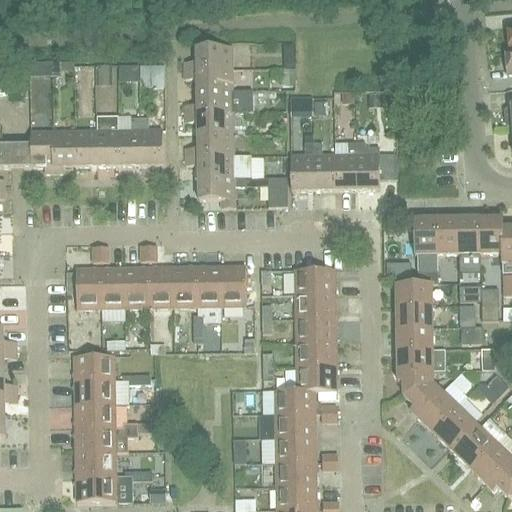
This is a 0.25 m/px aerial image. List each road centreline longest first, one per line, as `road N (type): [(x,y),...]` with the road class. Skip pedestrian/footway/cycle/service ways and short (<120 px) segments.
road 1 (residential): [(41,482),(35,247),(47,238),(354,238),(370,251),(370,415),(351,432),(353,511)]
road 2 (residential): [(511,188),(473,177),(464,0)]
